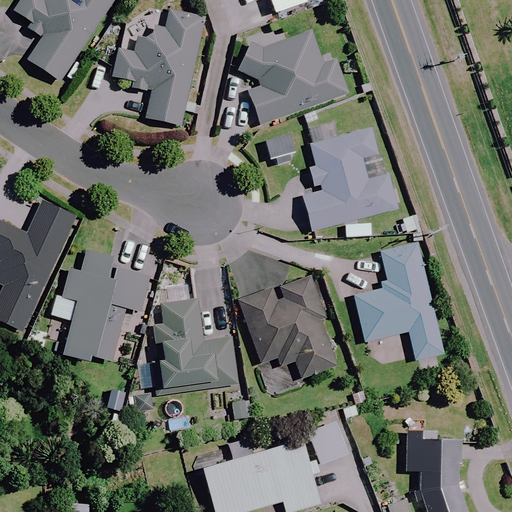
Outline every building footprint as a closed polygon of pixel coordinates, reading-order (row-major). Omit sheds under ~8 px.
[(113,0),(41,0),(41,1),(39,0),(23,0),(14,15),(44,34),(26,63),(59,84),(113,0)] [(264,0),(271,16),(304,5),(302,0),(264,0)] [(202,20),(168,13),(161,43),(137,38),(133,55),(116,51),(110,79),(130,84),(129,90),(149,94),(143,121),(179,128),(182,113),(193,115),(195,106),(184,104),(202,20)] [(321,66),(309,33),(259,50),(248,43),(236,72),(256,82),(257,88),(246,94),(258,126),(346,95),(334,61),(321,66)] [(375,156),(368,130),(308,146),(314,168),(308,170),(314,195),(300,198),(310,234),(394,211),(385,176),(379,154),(375,156)] [(73,219),(41,204),(26,235),(0,223),(0,285),(3,287),(0,293),(0,323),(21,333),(73,219)] [(441,355),(414,247),(378,256),(384,281),(349,290),(362,344),(406,334),(413,362),(441,355)] [(113,260),(85,252),(78,274),(68,271),(60,298),(77,304),(61,356),(87,364),(89,358),(109,363),(125,310),(138,314),(149,279),(111,268),(113,260)] [(285,287),(274,252),(226,268),(258,365),(275,360),(278,369),(293,364),(298,380),(336,368),(307,279),(285,287)] [(203,327),(201,302),(159,305),(160,326),(152,327),(157,390),(235,384),(231,340),(216,341),(215,326),(203,327)] [(341,417),(303,432),(318,469),(356,454),(341,417)] [(418,474),(415,504),(417,511),(464,511),(455,484),(459,440),(406,435),(402,473),(418,474)] [(297,511),(317,506),(299,443),(201,471),(212,511),(249,511),(280,503),(282,511),(297,511)]
